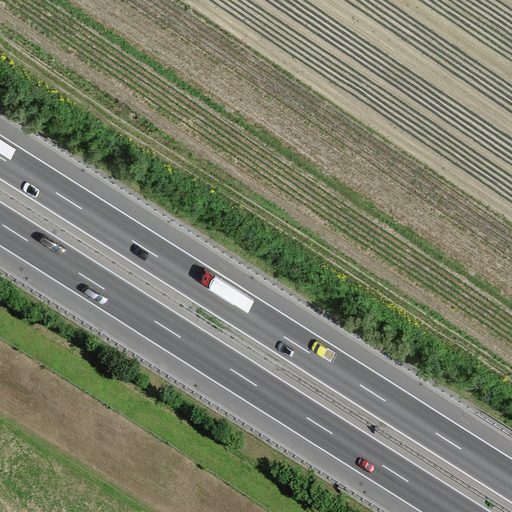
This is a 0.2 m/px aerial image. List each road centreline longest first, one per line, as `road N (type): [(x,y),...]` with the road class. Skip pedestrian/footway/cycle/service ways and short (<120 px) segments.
road 1 (motorway): [(511,485),(0,160)]
road 2 (motorway): [(0,226),(448,511)]
